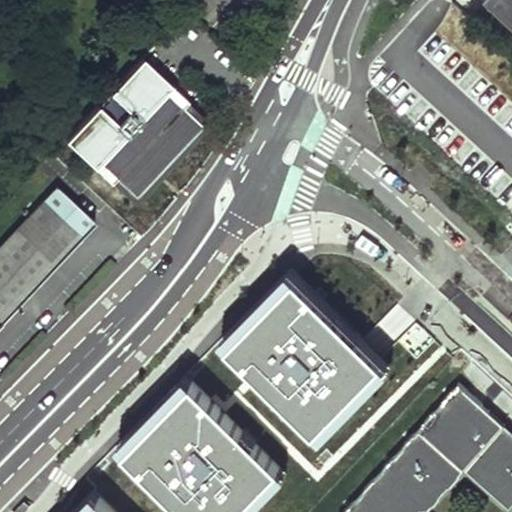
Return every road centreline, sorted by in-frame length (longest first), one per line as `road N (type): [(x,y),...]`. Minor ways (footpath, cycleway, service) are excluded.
road 1 (tertiary): [(0,490),(182,296),(265,170)]
road 2 (tertiary): [(231,155),(138,288),(0,431)]
road 3 (residential): [(265,170),(366,211),(511,345)]
road 4 (residential): [(511,301),(355,161),(288,123)]
road 5 (tertiary): [(288,123),(341,0)]
road 6 (tertiary): [(320,0),(260,106)]
